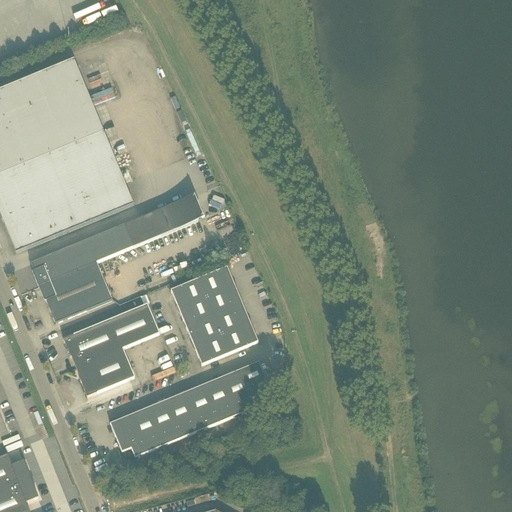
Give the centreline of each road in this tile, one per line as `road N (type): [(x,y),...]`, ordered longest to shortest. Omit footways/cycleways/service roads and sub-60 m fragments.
road 1 (track): [(130,0),(274,280),(343,511)]
road 2 (track): [(393,511),(360,281),(219,0)]
road 3 (unclassified): [(95,511),(0,285)]
road 4 (track): [(328,458),(99,511)]
road 5 (track): [(284,134),(262,0)]
